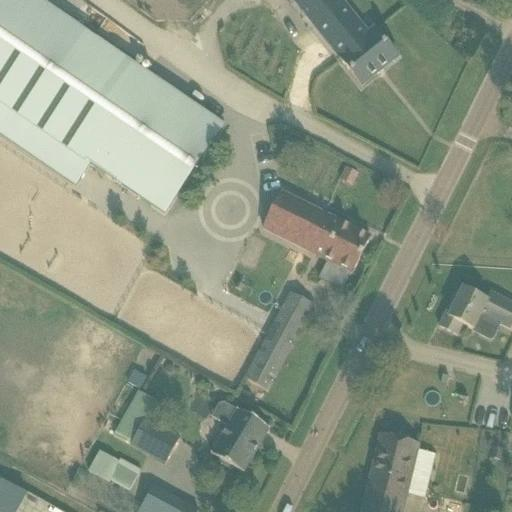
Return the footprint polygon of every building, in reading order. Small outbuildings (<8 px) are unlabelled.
[(225,129),(36,0),(0,0),(0,136),(75,188),(90,167),(164,217),(225,129)] [(297,0),(295,2),(341,60),(341,61),(349,71),(361,86),(395,59),(374,32),(367,38),(337,0),(297,0)] [(353,184),(357,175),(346,169),(341,178),(353,184)] [(263,230),(352,275),(370,239),(281,194),(263,230)] [(481,316),(509,331),(511,325),(511,305),(490,294),(486,302),(462,290),(457,301),(453,299),(439,328),(457,337),(462,326),(473,331),(481,316)] [(313,307),(290,295),(244,381),(267,393),(313,307)] [(138,393),(114,437),(117,439),(165,467),(180,440),(147,421),(157,404),(142,395),(138,393)] [(227,428),(211,456),(219,461),(220,466),(229,471),(234,470),(242,475),(269,430),(237,412),(227,428)] [(361,511),(402,511),(419,446),(380,437),(361,511)] [(90,472),(110,484),(121,465),(101,454),(90,472)] [(198,511),(156,489),(143,511),(198,511)]
